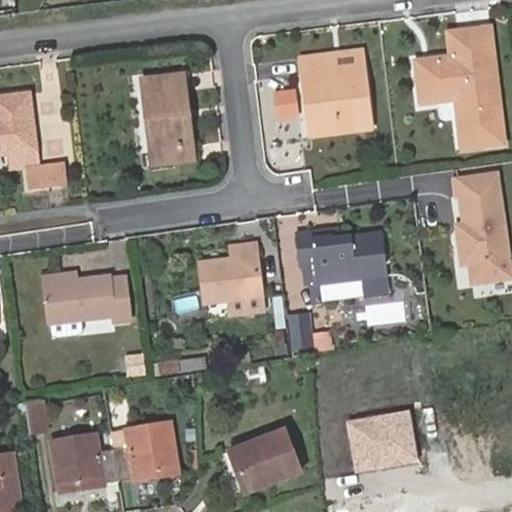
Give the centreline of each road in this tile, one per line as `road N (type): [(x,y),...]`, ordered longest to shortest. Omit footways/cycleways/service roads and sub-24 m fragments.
road 1 (residential): [(228,18),(0,46)]
road 2 (residential): [(228,18),(249,199)]
road 3 (residential): [(383,0),(228,18)]
road 4 (residential): [(249,199),(114,220)]
